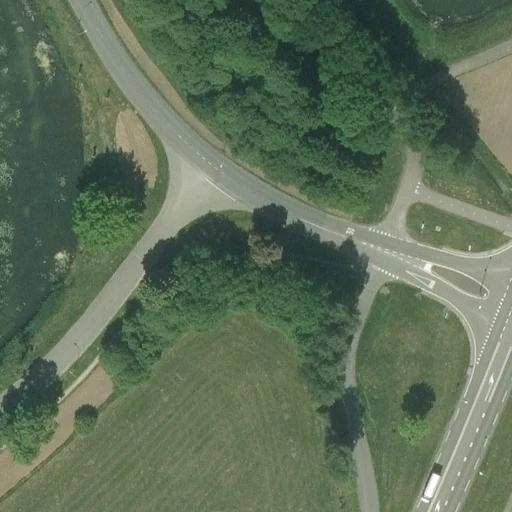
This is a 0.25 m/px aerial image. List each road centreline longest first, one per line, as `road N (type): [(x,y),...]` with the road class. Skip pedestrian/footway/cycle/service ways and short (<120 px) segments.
road 1 (unclassified): [(214,169),(83,342),(0,414)]
road 2 (residential): [(384,252),(413,173),(407,132),(298,0)]
road 3 (unclassified): [(370,511),(344,361),(384,252)]
road 4 (tertiary): [(214,169),(140,90),(82,0)]
road 5 (primary): [(435,511),(511,328)]
road 6 (tertiary): [(384,252),(314,226),(214,169)]
road 7 (tertiary): [(511,298),(384,252)]
